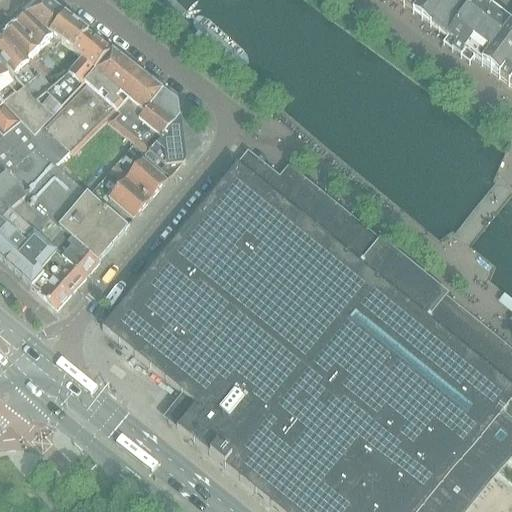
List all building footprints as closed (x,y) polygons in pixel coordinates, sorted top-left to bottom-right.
[(22,18),(15,25),(39,51),(52,39),(49,36),(66,16),(45,0),(33,0),(19,14),(22,18)] [(406,0),(468,46),(463,52),(511,89),(511,16),(509,21),(491,8),(496,2),(496,1),(496,0),(406,0)] [(49,36),(52,39),(59,43),(73,53),(88,33),(66,16),(49,36)] [(3,36),(25,62),(26,62),(39,51),(15,25),(3,36)] [(50,90),(36,102),(53,118),(75,94),(94,73),(95,74),(112,52),(88,33),(73,53),(80,60),(66,76),(50,90)] [(3,36),(0,38),(0,60),(24,89),(35,103),(36,102),(50,90),(32,68),(26,62),(25,62),(3,36)] [(44,127),(34,138),(32,141),(38,149),(58,170),(55,167),(69,153),(73,157),(106,124),(134,94),(128,89),(139,74),(112,52),(95,74),(94,73),(75,94),(53,118),(44,127)] [(0,66),(0,83),(8,77),(0,66)] [(134,94),(106,124),(145,157),(150,151),(151,151),(161,140),(179,118),(178,103),(139,74),(128,89),(134,94)] [(2,105),(21,124),(34,138),(44,127),(53,118),(36,102),(35,103),(24,89),(16,95),(2,105)] [(0,134),(4,138),(21,124),(2,105),(0,102),(0,134)] [(161,140),(151,151),(167,153),(166,165),(161,171),(170,178),(182,164),(184,163),(184,162),(185,161),(185,160),(184,159),(179,118),(161,140)] [(21,124),(4,138),(0,134),(0,180),(37,150),(38,149),(32,141),(34,138),(21,124)] [(0,261),(31,290),(44,275),(40,272),(43,269),(51,261),(56,255),(48,248),(62,233),(58,230),(87,196),(58,171),(58,170),(38,149),(37,150),(0,180),(0,261)] [(485,331),(476,324),(426,283),(417,276),(389,253),(371,238),(288,168),(279,180),(247,154),(159,264),(160,263),(103,332),(160,377),(196,408),(185,421),(177,430),(246,487),(256,495),(276,511),(454,511),(502,453),(503,452),(504,451),(511,457),(511,353),(511,354),(504,348),(505,347),(497,340),(485,331)] [(143,161),(128,177),(129,178),(126,182),(150,202),(167,182),(143,161)] [(129,178),(128,177),(115,166),(110,172),(123,184),(109,200),(133,222),(150,202),(126,182),(129,178)] [(58,230),(62,233),(99,265),(97,263),(126,230),(87,196),(58,230)] [(48,248),(56,255),(63,262),(85,281),(99,265),(62,233),(48,248)] [(51,276),(48,273),(45,277),(49,280),(69,298),(85,281),(63,262),(56,255),(51,261),(59,268),(51,276)] [(44,275),(31,290),(56,313),(69,298),(49,280),(45,277),(48,273),(43,269),(40,272),(44,275)] [(511,299),(504,293),(497,302),(511,313),(511,299)]
